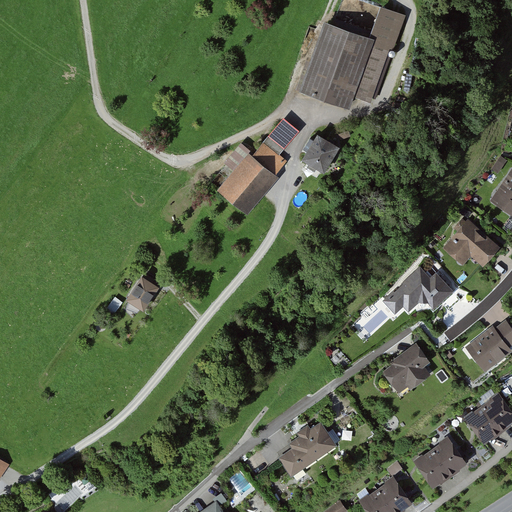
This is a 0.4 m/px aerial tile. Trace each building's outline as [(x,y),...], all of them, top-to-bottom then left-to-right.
[(366,41),(322,25),(297,92),(346,110),(352,96),(371,103),(402,16),(378,7),(366,41)] [(247,153),(214,189),(243,215),(276,179),(272,176),(284,162),(282,159),(302,137),(293,128),(283,138),(275,130),(251,157),(247,153)] [(335,148),(314,136),(299,163),(319,174),(335,148)] [(511,171),(493,200),(511,212),(511,171)] [(469,219),(443,247),(463,265),(470,257),(482,268),(500,248),(469,219)] [(421,267),(383,301),(395,314),(402,308),(408,315),(424,302),(435,314),(456,295),(435,272),(430,277),(421,267)] [(156,288),(139,277),(121,302),(138,314),(156,288)] [(492,327),(466,348),(486,372),(511,351),(511,350),(509,347),(511,345),(511,329),(505,321),(494,330),(492,327)] [(394,367),(385,374),(399,392),(408,385),(412,390),(428,378),(423,373),(432,366),(415,344),(391,363),(394,367)] [(511,411),(497,393),(465,418),(484,442),(511,421),(511,411)] [(294,447),(281,455),(292,474),(336,449),(321,422),(310,429),(307,423),(299,428),(302,434),(290,440),(294,447)] [(444,436),(413,460),(435,488),(466,465),(444,436)] [(0,476),(8,464),(0,458),(0,476)] [(391,476),(358,499),(366,511),(400,511),(411,505),(391,476)] [(341,501),(326,511),(345,511),(348,510),(341,501)] [(221,511),(216,503),(201,511),(221,511)]
